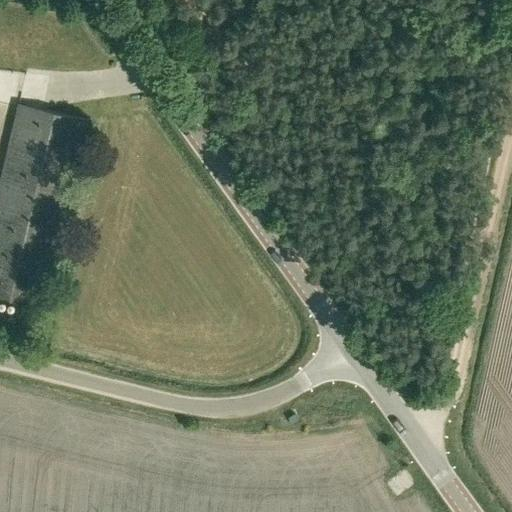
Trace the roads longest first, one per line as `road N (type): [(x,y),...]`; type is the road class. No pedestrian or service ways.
road 1 (tertiary): [(354,354),(101,0)]
road 2 (unclassified): [(354,354),(267,401),(218,410),(171,406),(0,362)]
road 3 (track): [(419,435),(447,396),(511,138)]
road 4 (tertiary): [(473,511),(354,354)]
